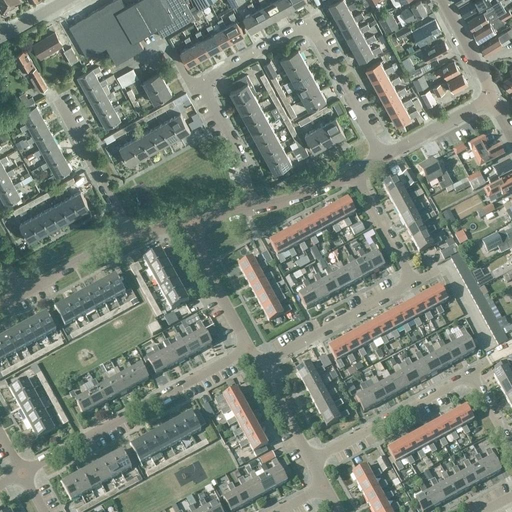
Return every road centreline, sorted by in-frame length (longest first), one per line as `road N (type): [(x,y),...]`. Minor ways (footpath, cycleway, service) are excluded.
road 1 (residential): [(249,209),(205,80),(298,26),(307,28),(378,158)]
road 2 (residential): [(258,369),(406,282),(352,174)]
road 3 (residential): [(511,448),(476,381),(464,378),(309,461)]
road 4 (residential): [(22,473),(247,351)]
road 5 (residential): [(126,236),(56,104)]
road 6 (residential): [(247,351),(190,226)]
road 7 (residential): [(378,158),(492,98)]
road 8 (residential): [(19,293),(126,236)]
